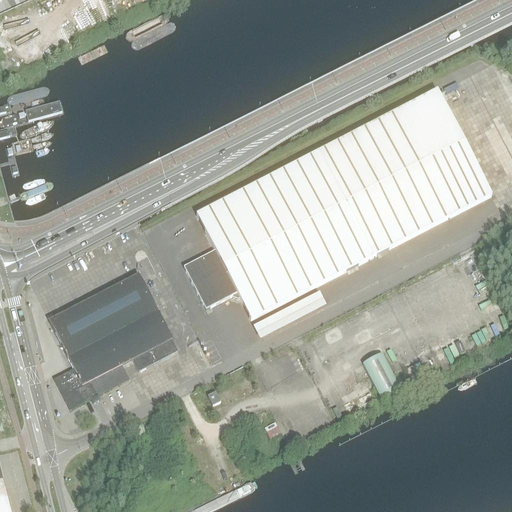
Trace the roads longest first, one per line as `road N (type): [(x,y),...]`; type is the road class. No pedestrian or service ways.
road 1 (tertiary): [(166,187),(511,14)]
road 2 (tertiary): [(6,282),(95,237),(166,187)]
road 3 (unclassified): [(49,457),(214,372)]
road 4 (tertiary): [(166,187),(0,265)]
road 5 (tertiary): [(43,434),(6,282)]
road 6 (tertiary): [(0,317),(31,438)]
